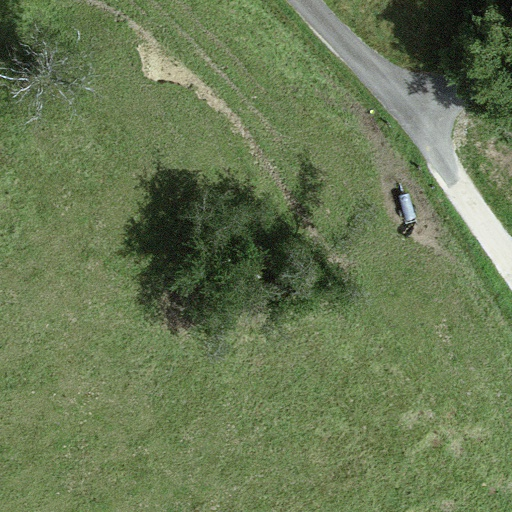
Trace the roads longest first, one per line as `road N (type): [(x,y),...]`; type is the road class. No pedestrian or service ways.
road 1 (track): [(409,103),(511,265)]
road 2 (unclassified): [(306,0),(409,103)]
